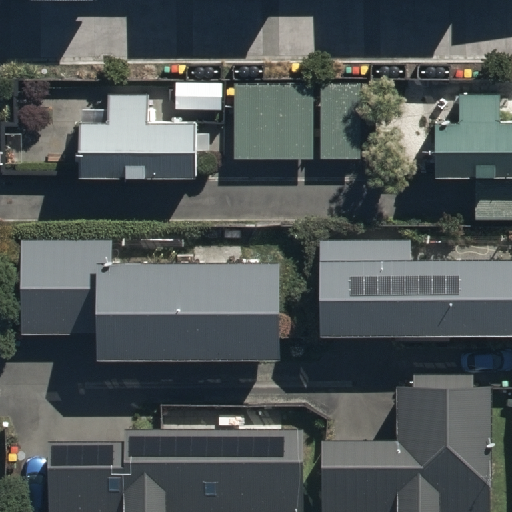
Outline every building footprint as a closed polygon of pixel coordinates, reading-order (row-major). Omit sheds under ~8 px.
[(511,0),(44,0),(45,24),(136,24),(135,0),(180,0),(181,22),(319,22),(318,0),(363,0),(363,19),(506,18),(506,5),(511,4),(511,0)] [(147,83),(107,83),(107,106),(78,106),(78,161),(194,161),(194,103),(221,103),(221,72),(172,72),(172,107),(147,107),(147,83)] [(359,76),(234,77),(234,149),(359,149),(359,76)] [(432,106),(432,128),(432,168),(471,168),(471,209),(511,209),(511,105),(499,106),(499,82),(457,82),(457,106),(432,106)] [(410,229),(317,228),(317,317),(511,317),(511,240),(410,240),(410,229)] [(110,230),(19,230),(19,324),(94,324),(94,340),(274,341),(274,243),(110,242),(110,230)] [(394,420),(317,420),(317,511),(490,511),(489,363),(394,364),(394,420)] [(121,420),(47,421),(47,511),(298,511),(297,407),(121,409),(121,420)]
